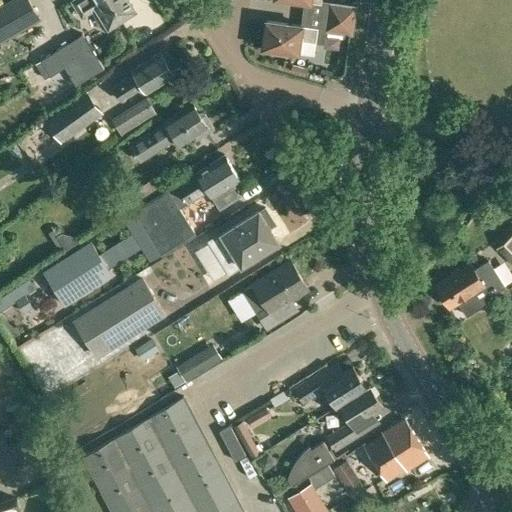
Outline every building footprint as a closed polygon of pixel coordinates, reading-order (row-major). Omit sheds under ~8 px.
[(0,40),(38,18),(27,0),(14,0),(0,8),(0,40)] [(74,0),(73,1),(83,16),(96,8),(109,28),(136,11),(129,0),(74,0)] [(355,20),(357,4),(327,1),(325,16),(355,20)] [(353,35),(355,20),(325,16),(323,32),(353,35)] [(317,42),(319,28),(267,21),(263,47),(273,49),(272,54),(289,56),(289,51),(299,52),(301,40),(317,42)] [(104,69),(82,34),(40,60),(50,76),(64,67),(76,86),(104,69)] [(174,60),(168,50),(163,54),(161,51),(133,68),(135,72),(113,86),(122,99),(144,85),(147,91),(175,73),(169,64),(174,60)] [(61,143),(104,112),(88,90),(45,120),(61,143)] [(195,142),(215,129),(205,114),(200,113),(192,101),(165,119),(128,143),(140,162),(177,139),(180,143),(191,136),(195,142)] [(240,194),(233,182),(240,178),(225,154),(198,171),(178,184),(177,183),(169,189),(180,206),(188,200),(189,202),(209,189),(220,207),(240,194)] [(132,203),(161,186),(150,167),(121,185),(132,203)] [(178,207),(180,206),(169,189),(123,218),(132,233),(99,253),(90,240),(42,270),(64,306),(113,275),(109,268),(141,247),(150,261),(195,233),(178,207)] [(276,223),(266,207),(260,210),(259,208),(209,239),(229,271),(279,240),(270,226),(276,223)] [(511,263),(511,232),(497,248),(511,263)] [(267,326),(297,307),(291,297),(308,286),(290,259),(244,288),(267,326)] [(506,286),(489,260),(474,268),(470,262),(436,283),(451,306),(458,302),(466,316),(493,299),(491,296),(506,286)] [(96,357),(166,314),(142,275),(72,318),(96,357)] [(16,300),(23,313),(33,307),(25,294),(16,300)] [(318,312),(297,321),(302,333),(323,324),(318,312)] [(141,358),(157,348),(151,338),(135,348),(141,358)] [(167,343),(147,356),(154,366),(174,353),(167,343)] [(196,352),(176,365),(178,368),(184,379),(186,381),(206,369),(196,352)] [(337,406),(341,404),(367,387),(354,366),(332,380),(325,370),(306,382),(295,389),(303,403),(315,396),(326,389),(337,406)] [(88,387),(84,379),(66,391),(71,398),(88,387)] [(367,387),(341,404),(352,421),(327,437),(335,450),(367,430),(361,420),(384,405),(370,385),(367,387)] [(114,511),(247,511),(185,398),(82,454),(114,511)] [(252,426),(271,414),(266,406),(247,417),(252,426)] [(406,468),(428,455),(405,417),(383,431),(384,433),(366,445),(386,477),(405,466),(406,468)] [(250,457),(260,451),(242,420),(233,425),(250,457)] [(235,460),(246,454),(230,425),(219,430),(235,460)] [(9,444),(4,429),(0,430),(0,473),(17,467),(26,463),(18,440),(9,444)] [(334,458),(323,440),(311,448),(309,445),(304,449),(297,457),(292,464),(289,472),(287,479),(291,485),(334,458)] [(257,460),(264,471),(270,467),(272,460),(267,454),(257,460)] [(347,489),(360,480),(346,460),(333,469),(347,489)] [(325,511),(308,483),(284,497),(293,511),(325,511)] [(85,511),(76,498),(55,511),(85,511)] [(21,511),(17,499),(0,504),(0,511),(21,511)]
